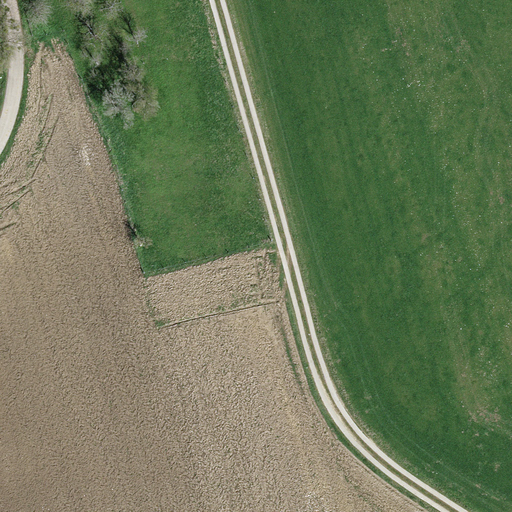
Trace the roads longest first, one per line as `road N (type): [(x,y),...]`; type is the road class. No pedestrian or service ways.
road 1 (track): [(450,511),(342,428),(322,391),(215,0)]
road 2 (track): [(0,133),(9,118),(15,50),(7,0)]
